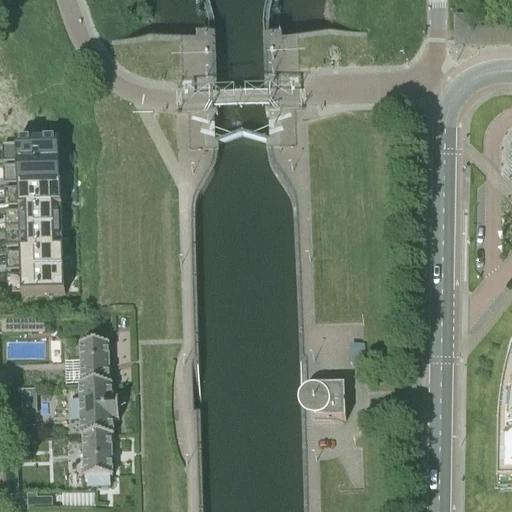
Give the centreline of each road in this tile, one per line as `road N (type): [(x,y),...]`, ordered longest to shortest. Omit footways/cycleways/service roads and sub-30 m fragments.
road 1 (tertiary): [(438,511),(450,95)]
road 2 (unclassified): [(212,100),(335,98),(425,86)]
road 3 (unclassified): [(212,100),(139,100),(113,84),(85,51),(64,0)]
